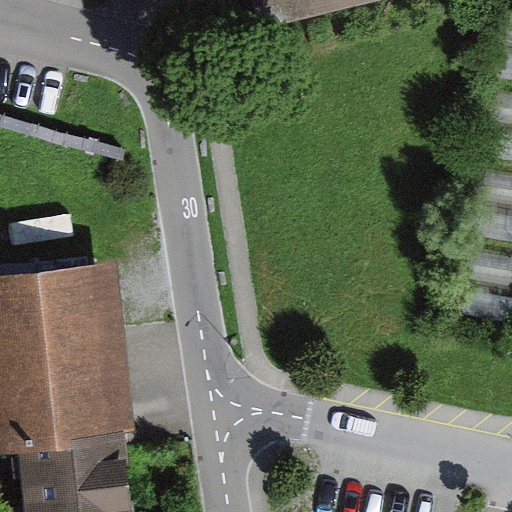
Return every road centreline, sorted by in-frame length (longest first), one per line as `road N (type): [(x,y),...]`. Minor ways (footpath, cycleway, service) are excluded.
road 1 (residential): [(0,17),(93,40),(147,64),(162,91),(228,412)]
road 2 (residential): [(228,412),(275,413),(511,464)]
